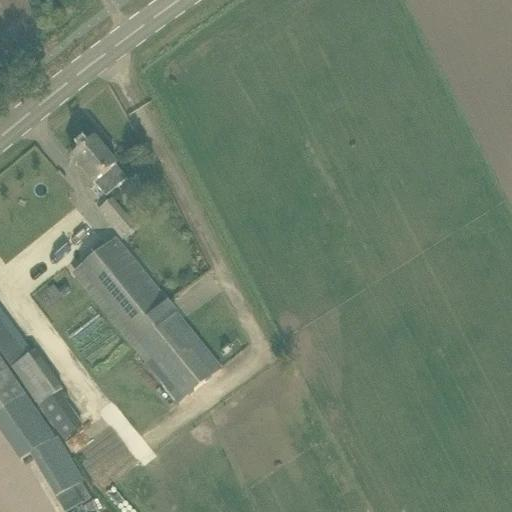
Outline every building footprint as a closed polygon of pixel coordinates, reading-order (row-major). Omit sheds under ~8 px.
[(97,184),(108,197),(129,179),(95,141),(73,159),(95,185),(97,184)] [(136,229),(112,200),(98,212),(122,241),(136,229)] [(117,239),(75,274),(178,405),(219,369),(117,239)] [(0,351),(13,369),(64,441),(83,426),(66,402),(70,399),(65,392),(36,352),(34,353),(0,307),(0,351)] [(0,416),(27,398),(0,361),(0,416)] [(84,482),(58,438),(30,454),(64,511),(69,511),(92,499),(82,483),(84,482)]
